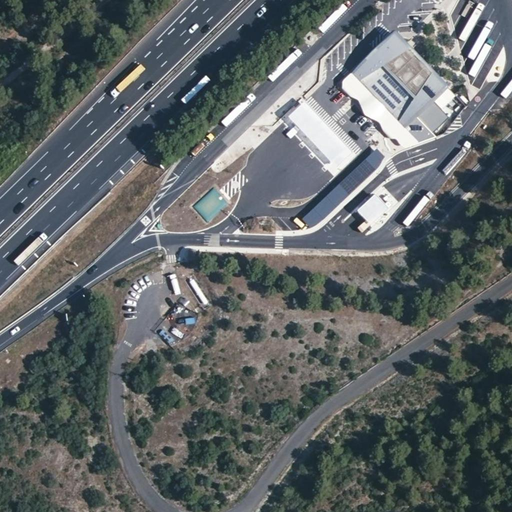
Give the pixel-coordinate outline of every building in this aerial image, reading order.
[(385,45),(352,76),(362,86),(382,107),(402,128),(431,101),(439,93),(388,42),(385,45)] [(302,97),(319,78),(309,70),(292,89),(302,97)] [(441,111),(431,101),(402,128),(382,107),(362,86),(355,90),(410,147),(435,138),(432,135),(449,119),(441,111)] [(439,93),(431,101),(441,111),(455,97),(445,87),(439,93)] [(335,168),(353,151),(304,101),(286,118),(335,168)] [(213,188),(194,206),(207,221),(227,203),(213,188)] [(412,223),(431,195),(425,191),(406,219),(412,223)] [(378,194),(359,212),(373,227),(393,209),(378,194)]
